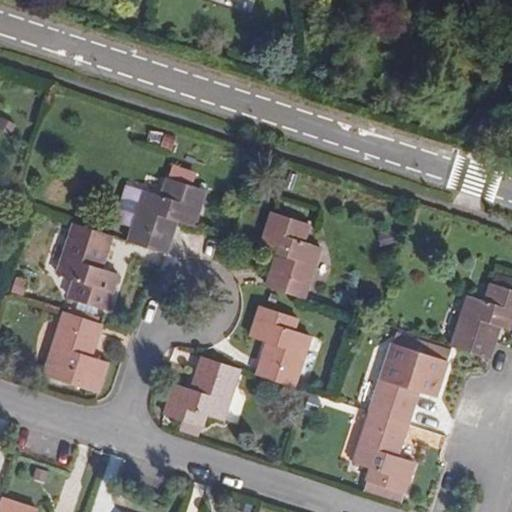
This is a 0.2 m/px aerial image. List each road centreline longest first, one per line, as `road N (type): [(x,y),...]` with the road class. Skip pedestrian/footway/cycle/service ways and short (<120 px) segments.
road 1 (residential): [(0,24),(511,190)]
road 2 (residential): [(113,435),(343,511)]
road 3 (residential): [(161,330),(180,340),(202,337),(218,321),(221,299),(210,280),(189,270),(157,285)]
road 4 (residential): [(486,511),(509,430),(511,383)]
